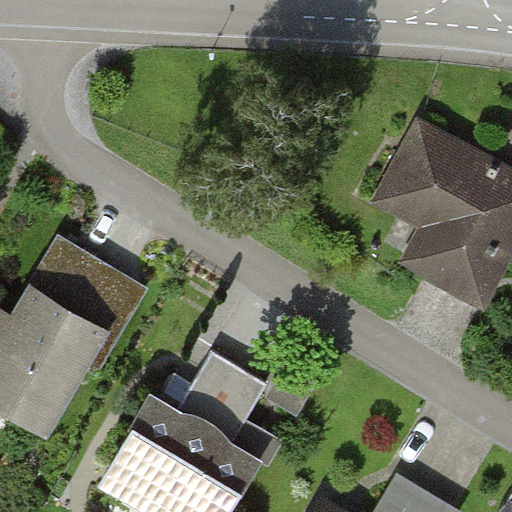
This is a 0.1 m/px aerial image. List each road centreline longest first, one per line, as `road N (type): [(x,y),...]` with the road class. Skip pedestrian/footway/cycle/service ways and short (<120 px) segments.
road 1 (residential): [(511,424),(75,154),(49,117),(46,8)]
road 2 (residential): [(470,27),(46,8)]
